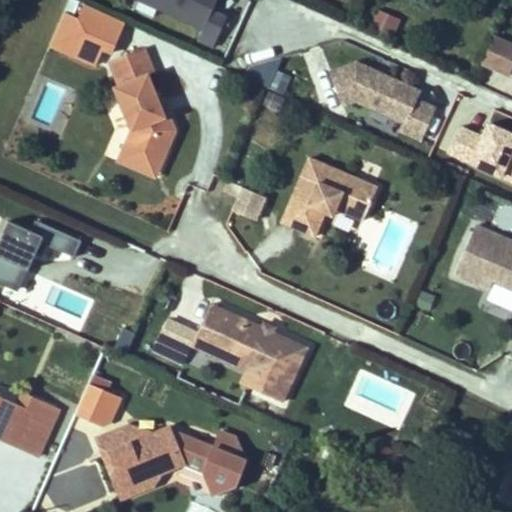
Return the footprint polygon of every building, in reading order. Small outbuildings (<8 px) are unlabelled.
[(51,51),(107,67),(121,16),(66,0),(51,51)] [(145,0),(204,26),(216,0),(145,0)] [(218,0),(216,0),(204,26),(223,35),(236,8),(218,0)] [(376,8),(367,29),(392,40),(401,19),(376,8)] [(485,65),(511,76),(511,73),(511,42),(497,36),(485,65)] [(143,49),(109,63),(119,88),(115,90),(132,131),(125,148),(156,161),(158,157),(164,159),(176,129),(170,115),(166,117),(160,101),(149,77),(154,75),(143,49)] [(419,137),(434,105),(415,96),(418,88),(356,59),(330,68),(342,101),(355,97),(403,119),(399,127),(419,137)] [(164,100),(160,101),(166,117),(170,115),(164,100)] [(511,149),(511,132),(488,122),(482,135),(459,125),(448,150),(501,174),(511,149)] [(156,161),(125,148),(119,161),(156,177),(164,159),(158,157),(156,161)] [(511,149),(501,174),(511,179),(511,149)] [(376,186),(308,157),(280,221),(314,235),(324,212),(327,204),(335,207),(362,219),(376,186)] [(241,187),(232,210),(255,220),(264,197),(241,187)] [(335,207),(327,204),(324,212),(331,215),(335,207)] [(42,242),(75,256),(82,240),(37,221),(32,231),(7,220),(0,235),(0,283),(20,292),(42,242)] [(493,283),(511,291),(511,243),(474,228),(454,276),(489,291),(493,283)] [(307,348),(211,304),(192,345),(248,370),(242,383),(283,401),(307,348)] [(109,429),(123,397),(88,383),(75,415),(109,429)] [(21,392),(16,403),(27,408),(32,397),(21,392)] [(39,455),(59,410),(32,397),(27,408),(16,403),(0,396),(0,421),(10,426),(3,439),(39,455)] [(0,421),(0,437),(3,439),(10,426),(0,421)] [(96,437),(102,453),(109,450),(116,466),(111,476),(122,499),(153,486),(161,474),(184,464),(184,463),(204,472),(213,494),(235,484),(245,460),(237,457),(241,450),(235,436),(220,430),(214,446),(168,426),(153,432),(128,424),(96,437)] [(330,449),(353,460),(360,442),(337,432),(330,449)]
